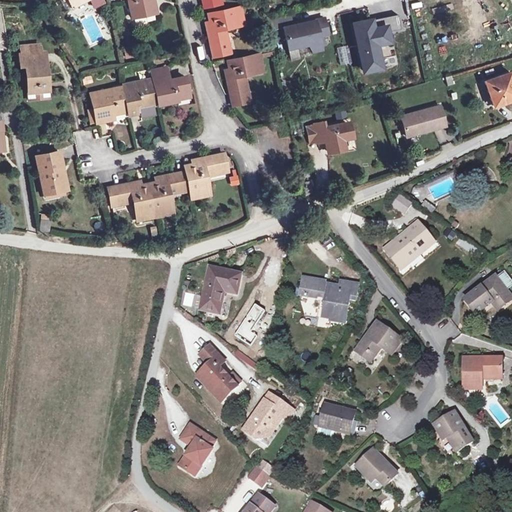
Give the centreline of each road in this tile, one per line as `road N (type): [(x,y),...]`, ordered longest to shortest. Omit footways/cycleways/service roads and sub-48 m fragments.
road 1 (unclassified): [(177,253),(136,454),(140,480),(173,511)]
road 2 (residential): [(322,207),(437,355),(417,409),(395,423)]
road 3 (residential): [(511,130),(322,207)]
road 4 (residential): [(177,253),(0,235)]
road 5 (residential): [(233,137),(205,97),(185,0)]
road 6 (residential): [(233,137),(100,164),(93,155)]
